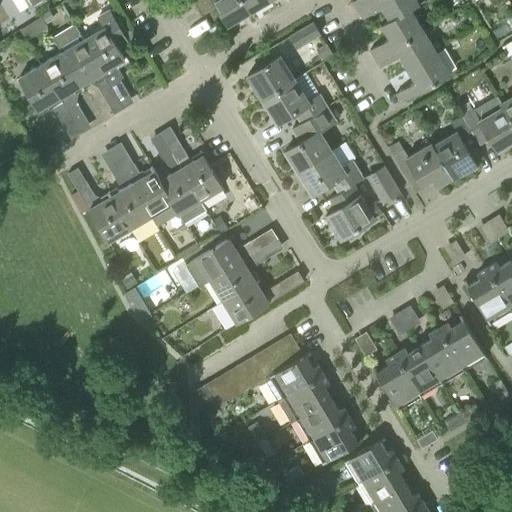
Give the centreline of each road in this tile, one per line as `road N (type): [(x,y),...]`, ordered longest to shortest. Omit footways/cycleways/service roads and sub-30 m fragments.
road 1 (residential): [(443,511),(319,307),(323,287)]
road 2 (residential): [(323,287),(198,78)]
road 3 (residential): [(52,164),(198,78)]
road 4 (residential): [(187,376),(276,326),(280,313),(323,287)]
road 5 (residential): [(198,78),(332,0)]
road 6 (residential): [(360,328),(440,284),(445,274),(420,229)]
road 7 (residential): [(397,108),(332,0)]
